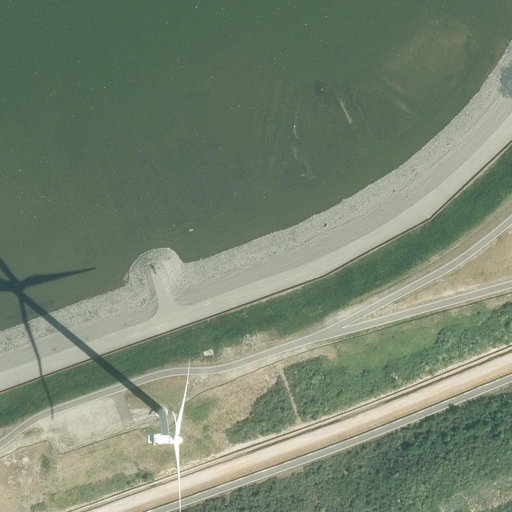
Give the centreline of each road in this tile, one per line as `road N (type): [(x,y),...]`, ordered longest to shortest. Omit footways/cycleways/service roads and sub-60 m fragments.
road 1 (track): [(511,55),(453,127),(385,187),(303,231),(0,343)]
road 2 (unclassified): [(511,376),(149,511)]
road 3 (track): [(315,338),(511,226)]
